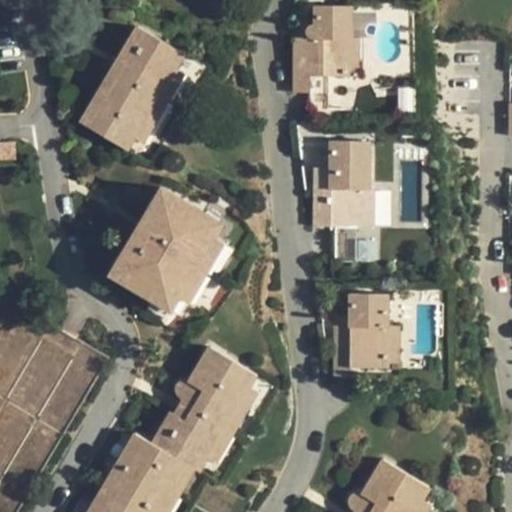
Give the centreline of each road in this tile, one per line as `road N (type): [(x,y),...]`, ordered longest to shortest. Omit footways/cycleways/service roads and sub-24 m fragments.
road 1 (residential): [(271,511),(311,428),(269,26),(282,0)]
road 2 (residential): [(44,124),(67,265),(122,323),(126,359),(43,511)]
road 3 (residential): [(511,387),(491,264),(487,62)]
road 4 (residential): [(27,0),(44,124)]
